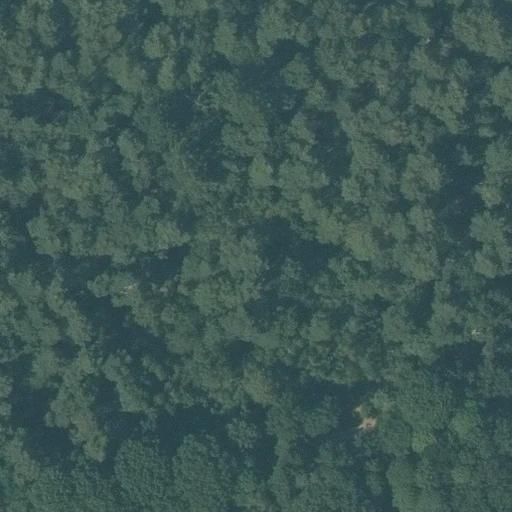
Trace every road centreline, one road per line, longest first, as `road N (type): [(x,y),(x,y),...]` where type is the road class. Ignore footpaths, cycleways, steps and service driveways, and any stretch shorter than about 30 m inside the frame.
road 1 (unknown): [(35,511),(23,382),(42,112),(76,0)]
road 2 (track): [(18,511),(511,394)]
